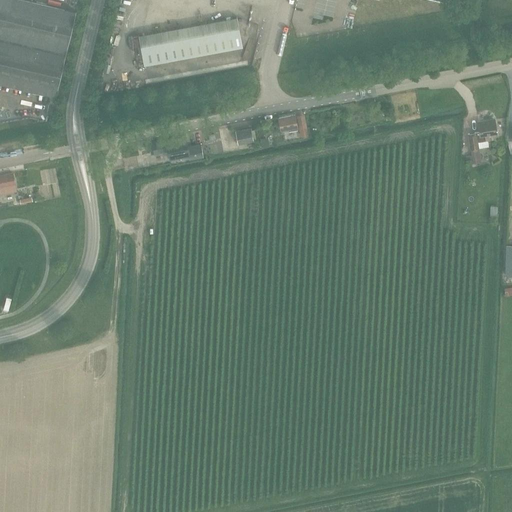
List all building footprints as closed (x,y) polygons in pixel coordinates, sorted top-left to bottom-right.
[(26,0),(0,0),(0,84),(55,97),(76,11),(26,0)] [(243,46),(237,17),(138,35),(144,65),(243,46)] [(278,117),(280,130),(288,128),(288,131),(298,130),(295,114),(278,117)] [(471,155),(466,156),(467,165),(481,162),(479,150),(478,150),(478,149),(488,147),(487,140),(493,139),(492,133),(497,132),(495,120),(478,122),(480,132),(476,133),(468,134),(471,150),(471,155)] [(308,133),(307,129),(306,121),(299,122),(302,134),(308,133)] [(239,144),(253,141),(250,129),(236,132),(239,144)] [(150,154),(168,151),(170,159),(189,155),(190,159),(203,156),(201,145),(188,148),(186,136),(148,143),(150,154)] [(0,194),(16,191),(14,181),(13,181),(12,173),(0,175),(0,194)] [(7,297),(3,309),(8,310),(12,299),(7,297)]
